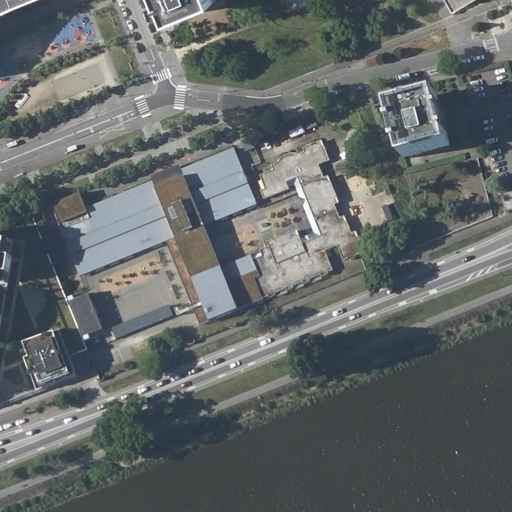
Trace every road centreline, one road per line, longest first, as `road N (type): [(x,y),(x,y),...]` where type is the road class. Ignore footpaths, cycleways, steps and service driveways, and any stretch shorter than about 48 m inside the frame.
road 1 (primary): [(511,237),(0,441)]
road 2 (primary): [(0,458),(511,254)]
road 3 (residential): [(167,96),(275,106),(321,87),(511,42)]
road 4 (residential): [(0,163),(167,96)]
